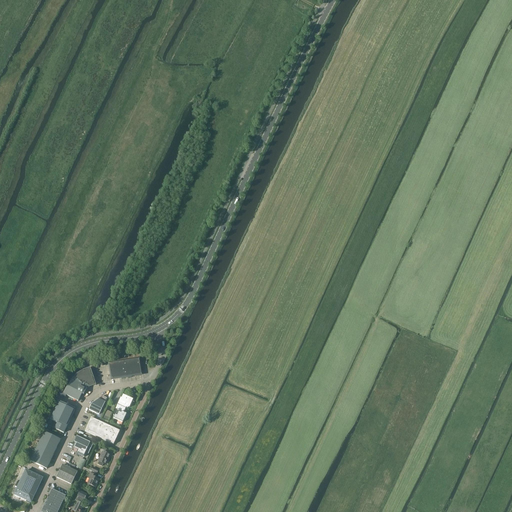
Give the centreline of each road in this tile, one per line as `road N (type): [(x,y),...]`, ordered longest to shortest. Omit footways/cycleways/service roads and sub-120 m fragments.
road 1 (secondary): [(155,329),(186,299),(332,0)]
road 2 (secondary): [(0,472),(60,361),(95,342),(155,329)]
road 3 (unclassified): [(32,511),(94,391),(147,380)]
road 4 (unclassified): [(89,511),(147,380)]
